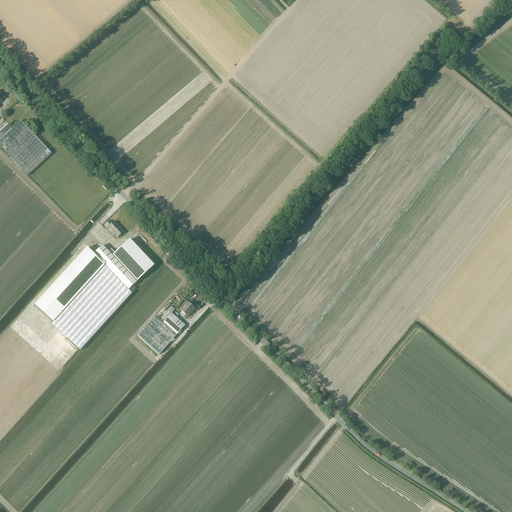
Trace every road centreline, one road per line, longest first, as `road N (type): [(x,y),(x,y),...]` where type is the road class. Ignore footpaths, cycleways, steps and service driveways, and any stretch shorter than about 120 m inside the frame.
road 1 (residential): [(466,511),(365,447),(0,60)]
road 2 (track): [(294,481),(290,473),(337,412),(511,202)]
road 3 (track): [(122,194),(297,0)]
